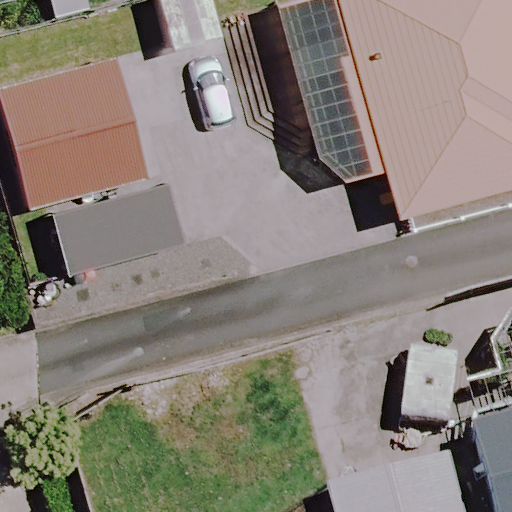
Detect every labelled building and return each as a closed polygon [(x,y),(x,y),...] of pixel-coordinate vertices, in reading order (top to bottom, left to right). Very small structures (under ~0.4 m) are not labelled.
[(511,0),(312,0),(316,16),(268,28),(311,201),(358,189),(367,225),(511,189),(511,0)] [(127,176),(98,63),(0,87),(0,155),(13,205),(127,176)] [(372,409),(470,382),(450,310),(333,342),(353,414),(372,409)] [(511,511),(511,424),(455,440),(474,511),(511,511)] [(457,511),(444,459),(317,492),(322,511),(457,511)]
